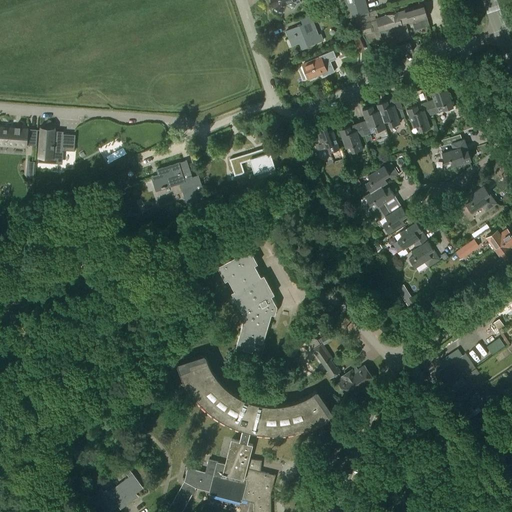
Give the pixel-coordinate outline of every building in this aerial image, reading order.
[(281,15),(284,9),(284,8),(301,2),(299,0),(270,0),(274,8),(273,12),(281,15)] [(354,15),(368,12),(364,0),(344,0),(349,17),(354,15)] [(384,46),(389,44),(406,39),(402,24),(412,21),(414,30),(429,25),(423,4),(404,9),(405,10),(399,12),(398,11),(387,15),(376,19),(384,46)] [(301,19),(303,24),(286,31),(289,39),(292,37),(295,45),(306,40),(309,46),(323,40),(321,34),(318,35),(313,21),(325,16),(322,10),(301,19)] [(371,20),(370,18),(368,12),(354,15),(357,24),(371,20)] [(367,39),(368,43),(368,44),(376,42),(371,21),(361,24),(363,34),(365,34),(366,39),(367,39)] [(359,36),(350,40),(355,53),(364,50),(359,36)] [(410,43),(392,48),(394,56),(412,51),(410,43)] [(320,58),(302,65),(307,77),(315,73),(315,75),(322,72),(323,76),(335,71),(330,61),(337,59),(333,50),(319,56),(320,58)] [(428,101),(432,115),(443,111),(453,107),(447,89),(442,90),(440,84),(430,88),(434,99),(428,101)] [(426,117),(432,115),(428,101),(427,102),(423,89),(412,92),(417,105),(407,109),(413,127),(418,126),(420,131),(430,128),(426,117)] [(383,122),(384,122),(388,121),(390,126),(400,123),(396,112),(402,110),(398,96),(377,103),(379,109),(383,122)] [(386,128),(384,122),(383,122),(379,109),(374,111),(372,105),(362,108),(366,120),(360,122),(365,135),(376,132),(375,131),(386,128)] [(359,137),(365,135),(360,122),(339,129),(346,148),(351,146),(353,152),(363,149),(359,137)] [(0,125),(0,131),(0,147),(27,149),(29,127),(30,127),(30,126),(20,125),(20,128),(15,128),(16,125),(0,123),(0,125)] [(60,150),(61,133),(54,132),(54,125),(53,125),(53,126),(43,125),(43,129),(39,129),(39,124),(37,124),(35,153),(36,153),(43,153),(42,160),(43,160),(44,155),(59,157),(60,153),(60,154),(61,150),(60,150)] [(316,129),(320,141),(314,142),(317,150),(327,146),(329,152),(339,149),(333,130),(328,132),(326,126),(316,129)] [(471,160),(464,139),(451,143),(453,149),(442,153),(445,163),(451,161),(452,166),(471,160)] [(270,153),(251,159),(255,173),(274,167),(270,153)] [(27,160),(26,176),(33,177),(34,160),(27,160)] [(194,204),(207,200),(199,175),(192,177),(187,160),(157,170),(158,174),(151,176),(155,190),(184,180),(185,184),(183,185),(190,205),(194,203),(194,204)] [(391,177),(396,174),(398,173),(391,163),(385,166),(384,165),(367,175),(370,180),(365,183),(370,191),(387,181),(385,177),(389,174),(391,177)] [(239,191),(251,188),(247,176),(236,179),(239,191)] [(387,181),(370,191),(370,192),(364,196),(376,214),(388,207),(384,202),(395,195),(389,186),(384,190),(381,186),(388,182),(387,181)] [(470,200),(465,204),(472,213),(481,206),(485,211),(497,203),(483,185),(468,196),(470,200)] [(209,207),(207,200),(194,204),(196,211),(209,207)] [(388,207),(376,214),(388,233),(405,222),(402,218),(407,215),(401,206),(391,212),(388,207)] [(397,240),(403,249),(404,248),(413,242),(416,247),(428,240),(416,221),(399,232),(402,237),(397,240)] [(494,247),(511,235),(503,223),(496,228),(497,229),(487,237),(494,247)] [(511,235),(494,247),(502,259),(511,252),(511,235)] [(455,252),(461,259),(479,246),(473,239),(455,252)] [(440,259),(428,240),(416,247),(411,251),(414,255),(409,258),(414,267),(424,261),(428,266),(440,259)] [(379,243),(374,247),(376,251),(382,247),(379,243)] [(271,295),(274,294),(264,274),(261,276),(255,265),(258,263),(250,248),(217,266),(225,281),(228,279),(234,290),(231,292),(242,312),(246,313),(236,346),(252,351),(255,340),(263,343),(272,313),(275,314),(277,306),(271,295)] [(408,253),(404,248),(403,249),(398,252),(401,257),(408,253)] [(487,275),(490,280),(500,274),(496,269),(487,275)] [(436,306),(441,312),(450,305),(446,299),(436,306)] [(314,308),(310,328),(318,330),(322,310),(314,308)] [(493,323),(498,330),(504,326),(499,318),(493,323)] [(317,340),(317,339),(314,338),(312,338),(310,339),(309,341),(309,343),(328,371),(327,372),(330,377),(334,375),(337,379),(341,376),(338,372),(340,371),(337,367),(336,367),(330,359),(332,358),(323,345),(338,335),(335,329),(321,337),(317,340)] [(464,375),(476,367),(466,353),(435,374),(444,388),(464,374),(464,375)] [(257,403),(249,400),(246,399),(241,397),(237,394),(232,391),(228,388),(226,386),(222,382),(218,378),(214,373),(211,367),(208,361),(206,355),(177,364),(179,369),(181,374),(184,380),(187,386),(189,389),(192,394),(198,400),(203,406),(208,411),(214,416),(221,420),(226,423),(230,425),(237,428),(242,430),(240,441),(232,439),(226,464),(209,460),(206,472),(188,468),(185,480),(167,511),(181,511),(196,487),(210,490),(210,491),(242,500),(242,499),(254,502),(253,511),(270,511),(271,493),(275,475),(260,471),(262,459),(256,459),(249,458),(253,444),(247,442),(250,432),(257,433),(264,434),(273,435),(278,434),(283,434),(288,433),(293,433),(298,431),(303,430),(308,428),(313,426),(317,425),(322,422),(326,419),(333,415),(316,390),(312,393),(307,396),(302,398),(297,400),(292,402),(287,403),(281,404),(278,404),(273,405),(268,404),(262,404),(257,403)] [(341,376),(337,379),(349,397),(373,380),(364,366),(354,373),(352,369),(341,376)] [(479,373),(476,367),(464,375),(464,376),(467,381),(479,373)] [(457,379),(447,386),(455,398),(470,387),(463,377),(458,380),(457,379)] [(404,393),(409,399),(416,393),(411,388),(404,393)] [(466,409),(471,417),(481,410),(478,406),(473,410),(471,406),(466,409)] [(495,426),(482,436),(493,450),(506,440),(495,426)] [(117,484),(130,502),(135,498),(133,495),(143,487),(129,468),(125,471),(129,476),(117,484)] [(117,484),(105,494),(101,488),(97,491),(111,511),(122,503),(124,506),(130,502),(117,484)]
